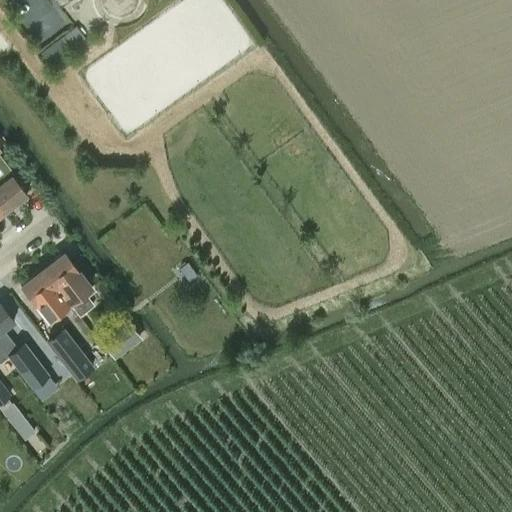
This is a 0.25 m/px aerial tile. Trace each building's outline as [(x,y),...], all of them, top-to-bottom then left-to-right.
[(78,43),(68,30),(42,50),(52,63),(78,43)] [(0,203),(5,210),(27,193),(12,173),(8,176),(0,164),(0,203)] [(63,251),(42,267),(57,287),(73,308),(79,315),(93,304),(87,296),(94,290),(63,251)] [(42,267),(20,284),(35,303),(57,287),(42,267)] [(0,331),(14,320),(0,301),(0,331)] [(114,358),(142,338),(127,319),(100,339),(114,358)] [(70,331),(53,342),(82,380),(98,368),(70,331)] [(25,344),(18,349),(15,351),(9,356),(32,386),(48,374),(25,344)] [(0,362),(8,357),(0,346),(0,362)] [(0,402),(10,396),(0,382),(0,402)] [(10,399),(0,405),(0,408),(18,436),(32,427),(10,399)]
